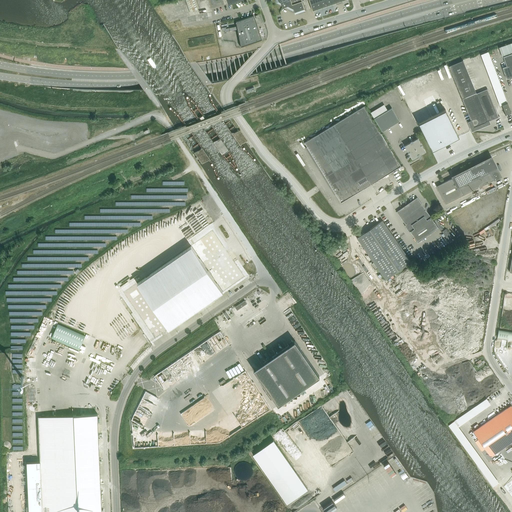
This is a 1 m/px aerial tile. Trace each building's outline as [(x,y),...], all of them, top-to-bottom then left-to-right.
[(199,9),(196,0),(184,0),(189,12),(199,9)] [(275,0),(276,3),(281,5),(282,8),(285,7),(294,11),(295,14),(305,11),(301,0),(275,0)] [(308,0),(313,11),(344,0),(308,0)] [(239,19),(235,21),(239,45),(260,38),(257,30),(257,28),(255,24),(252,15),(243,18),(239,19)] [(511,42),(499,47),(502,57),(503,57),(506,66),(502,67),(506,79),(511,76),(511,42)] [(491,59),(488,52),(481,54),(484,62),(491,59)] [(484,62),(487,71),(494,68),(491,59),(484,62)] [(498,117),(487,89),(476,93),(463,61),(449,66),(462,99),(471,121),(470,122),(473,129),(488,123),(487,122),(498,117)] [(487,71),(491,83),(499,80),(494,68),(487,71)] [(491,83),(493,89),(501,86),(499,80),(491,83)] [(493,89),(495,95),(503,92),(501,86),(493,89)] [(495,95),(500,105),(502,105),(507,103),(503,92),(495,95)] [(511,112),(507,103),(502,105),(506,114),(511,112)] [(341,202),(343,201),(401,166),(364,106),(304,142),(341,202)] [(374,118),(382,131),(400,121),(391,108),(387,110),(374,118)] [(431,116),(418,123),(432,150),(459,136),(445,109),(441,112),(432,116),(431,116)] [(404,145),(412,158),(425,150),(417,136),(404,145)] [(490,159),(471,168),(436,186),(446,204),(499,177),(490,159)] [(438,228),(417,197),(396,212),(406,225),(405,225),(409,232),(410,231),(418,242),(438,228)] [(382,220),(357,238),(386,279),(411,262),(382,220)] [(442,231),(450,241),(454,237),(446,228),(442,231)] [(191,245),(137,282),(168,329),(222,292),(191,245)] [(247,304),(245,300),(235,307),(237,310),(247,304)] [(79,350),(85,336),(57,324),(51,338),(79,350)] [(511,339),(511,331),(509,331),(498,330),(497,337),(507,339),(511,339)] [(297,336),(253,362),(260,375),(265,376),(273,389),(276,390),(275,396),(278,400),(283,401),(283,398),(284,394),(285,394),(291,391),(292,393),(319,377),(320,373),(297,336)] [(112,380),(116,385),(121,381),(117,376),(112,380)] [(511,407),(511,405),(474,431),(473,431),(491,456),(511,441),(511,407)] [(101,511),(97,414),(38,417),(41,486),(29,486),(30,511),(101,511)] [(454,421),(448,425),(493,487),(499,483),(454,421)] [(392,477),(398,485),(404,481),(401,477),(406,473),(395,457),(385,464),(379,469),(388,480),(392,477)] [(387,492),(374,473),(368,477),(381,496),(387,492)] [(333,488),(335,491),(347,483),(344,480),(333,488)] [(356,507),(347,491),(341,494),(350,511),(356,507)]
